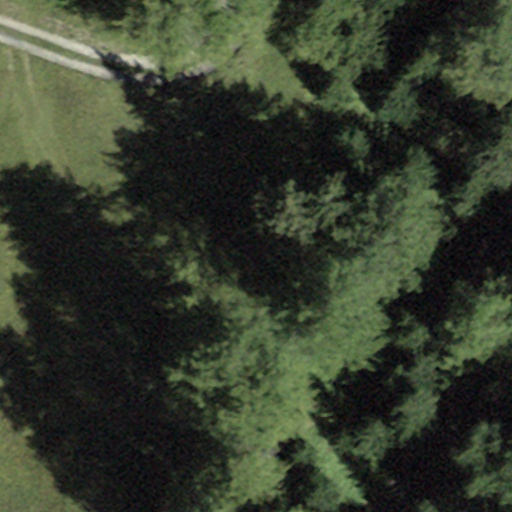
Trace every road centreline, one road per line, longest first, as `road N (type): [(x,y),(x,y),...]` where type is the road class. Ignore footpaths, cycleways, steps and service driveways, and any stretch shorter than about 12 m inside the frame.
road 1 (track): [(0,25),(119,65),(181,56),(237,0)]
road 2 (track): [(511,346),(479,428),(376,511)]
